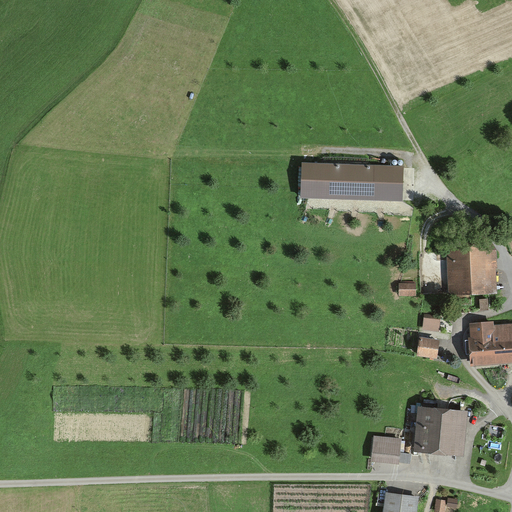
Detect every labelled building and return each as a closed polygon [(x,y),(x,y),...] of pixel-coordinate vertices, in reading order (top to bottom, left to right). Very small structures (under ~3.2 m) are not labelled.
[(402,168),(303,165),(302,195),(401,198),(402,168)] [(449,251),(450,294),(493,293),(492,250),(449,251)] [(416,283),(398,283),(398,296),(416,296),(416,283)] [(441,315),(424,314),(422,330),(439,332),(441,315)] [(472,362),(495,360),(492,328),(492,323),(473,324),(474,338),(471,338),(472,362)] [(511,329),(511,327),(492,328),(495,360),(511,358),(511,329)] [(440,339),(419,337),(417,356),(438,358),(440,339)] [(465,413),(420,409),(416,449),(461,453),(465,413)] [(402,438),(374,436),(371,461),(399,464),(402,438)] [(416,511),(419,497),(385,492),(382,511),(416,511)] [(457,499),(447,498),(446,506),(456,507),(457,499)] [(444,511),(446,500),(436,499),(434,511),(444,511)]
